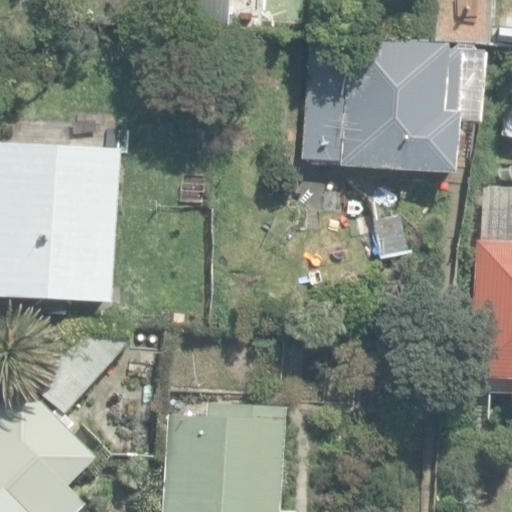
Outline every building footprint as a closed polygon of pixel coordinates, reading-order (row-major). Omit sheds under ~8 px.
[(433,35),(479,37),(480,0),(445,0),(445,5),(435,5),(433,35)] [(342,166),(456,175),(458,157),(463,152),(464,137),(461,130),(463,112),(458,112),(463,49),(451,48),(451,44),(353,36),(351,62),(320,59),(312,157),(343,160),(342,166)] [(34,312),(69,314),(70,299),(112,301),(122,152),(0,144),(0,295),(35,297),(34,312)] [(511,186),(484,186),(481,239),(476,239),(469,375),(511,376),(511,186)] [(30,378),(67,412),(138,333),(87,324),(30,378)] [(0,511),(82,511),(90,505),(70,484),(98,457),(25,381),(0,404),(0,511)] [(297,511),(298,511),(281,510),(288,407),(211,403),(210,417),(171,415),(165,511),(297,511)]
